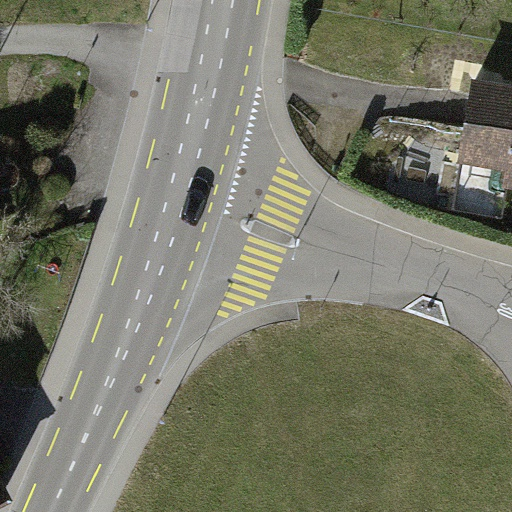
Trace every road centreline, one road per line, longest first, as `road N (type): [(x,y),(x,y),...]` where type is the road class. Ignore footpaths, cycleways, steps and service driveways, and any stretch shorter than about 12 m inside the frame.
road 1 (residential): [(179,198),(273,234),(511,297)]
road 2 (secondary): [(179,198),(55,511)]
road 3 (secondary): [(222,0),(179,198)]
